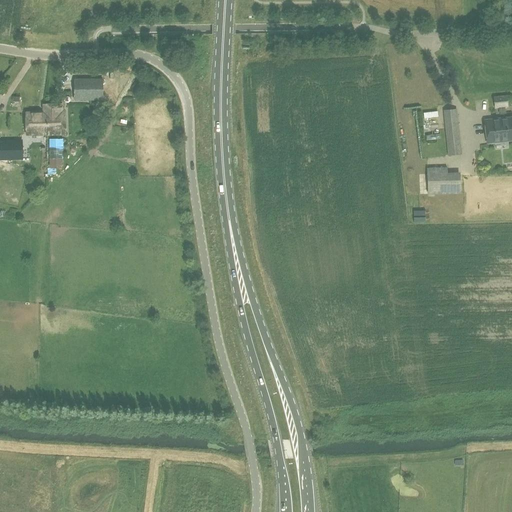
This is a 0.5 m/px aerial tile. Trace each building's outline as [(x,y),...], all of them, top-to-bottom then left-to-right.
[(110,77),(110,74),(117,74),(117,63),(105,63),(105,77),(110,77)] [(102,79),(74,79),(74,100),(102,100),(102,79)] [(502,116),(506,115),(505,107),(508,107),(506,96),(494,97),(495,108),(499,108),(499,112),(501,112),(502,116)] [(43,105),(43,113),(44,116),(46,116),(46,134),(64,134),(64,112),(61,112),(61,105),(43,105)] [(448,156),(460,154),(456,109),(444,111),(448,156)] [(44,116),(43,113),(25,113),(26,135),(46,134),(46,116),(44,116)] [(487,143),(511,140),(511,118),(485,121),(487,143)] [(50,159),(47,159),(47,174),(56,174),(56,168),(57,168),(60,168),(60,166),(61,166),(61,159),(64,159),(63,139),(49,140),(50,158),(50,159)] [(21,140),(0,140),(0,158),(22,158),(21,140)] [(447,168),(427,168),(427,176),(432,175),(432,194),(460,193),(460,180),(447,181),(447,168)]
